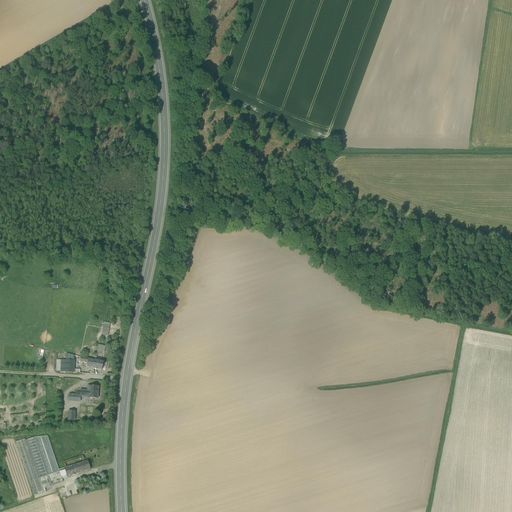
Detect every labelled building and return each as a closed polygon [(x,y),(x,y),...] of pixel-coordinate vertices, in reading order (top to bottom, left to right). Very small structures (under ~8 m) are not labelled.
[(73,373),(73,370),(74,356),(66,354),(66,360),(65,373),(73,373)] [(81,357),(79,364),(82,364),(83,363),(88,364),(87,367),(92,369),(94,369),(101,371),(103,363),(81,357)] [(98,387),(89,387),(89,391),(89,397),(88,398),(97,398),(98,387)] [(16,442),(34,496),(46,492),(45,488),(63,482),(47,436),(34,437),(25,440),(25,439),(16,442)] [(90,470),(88,461),(73,466),(76,475),(76,474),(90,470)] [(65,470),(67,475),(67,477),(76,475),(73,466),(65,468),(65,470)] [(65,470),(65,468),(59,470),(62,479),(67,477),(67,475),(61,477),(60,472),(65,470)]
